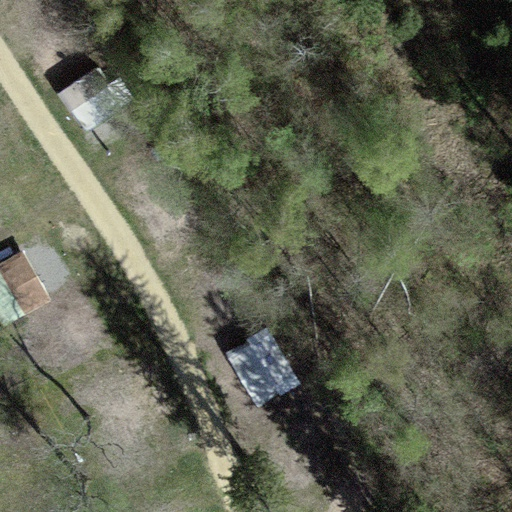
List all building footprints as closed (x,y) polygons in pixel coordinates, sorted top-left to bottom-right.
[(150,113),(104,56),(67,86),(112,142),(150,113)] [(0,271),(17,305),(57,284),(33,236),(0,253),(0,271)] [(0,343),(0,396),(117,329),(94,289),(0,343)] [(296,351),(245,387),(272,424),(323,389),(296,351)] [(8,487),(19,511),(42,511),(79,495),(64,461),(8,487)]
